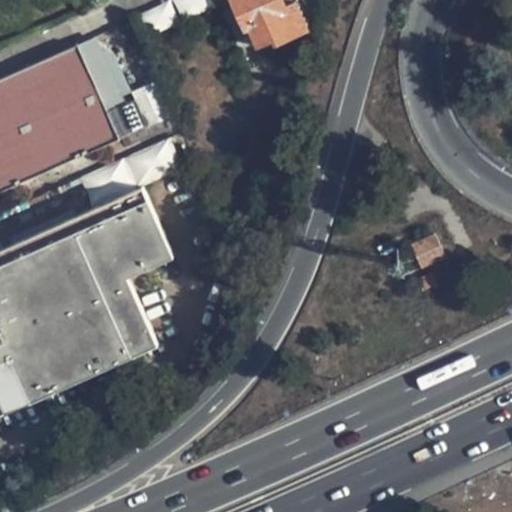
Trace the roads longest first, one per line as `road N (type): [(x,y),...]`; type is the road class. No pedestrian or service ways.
road 1 (motorway): [(385,0),(305,267),(254,360),(178,438),(55,511)]
road 2 (motorway): [(511,349),(151,511)]
road 3 (motorway): [(511,200),(474,180),(438,137),(421,59),(432,0)]
road 4 (motorway): [(297,511),(511,412)]
